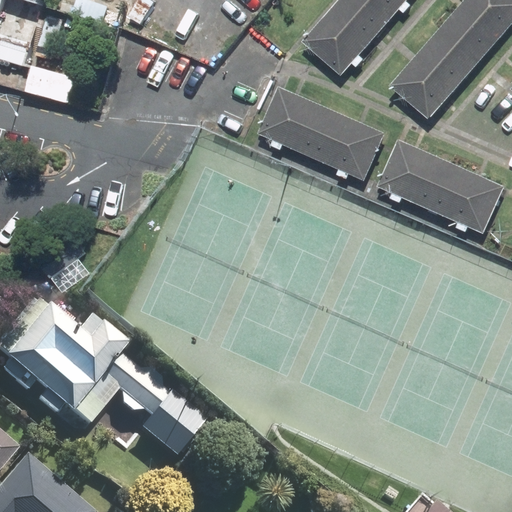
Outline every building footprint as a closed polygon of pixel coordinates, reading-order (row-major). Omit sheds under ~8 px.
[(0,0),(0,13),(3,5),(34,14),(43,3),(52,11),(61,0),(0,0)] [(338,0),(302,42),(340,75),(406,0),(338,0)] [(511,0),(463,0),(389,86),(428,120),(511,23),(511,0)] [(364,180),(384,135),(278,88),(258,133),(364,180)] [(397,139),(376,186),(483,233),(504,186),(397,139)] [(84,326),(46,294),(0,349),(0,363),(61,413),(69,404),(94,425),(114,401),(181,456),(212,419),(129,351),(136,343),(97,310),(84,326)] [(0,476),(26,447),(0,424),(0,476)] [(102,511),(33,452),(0,489),(0,511),(102,511)]
